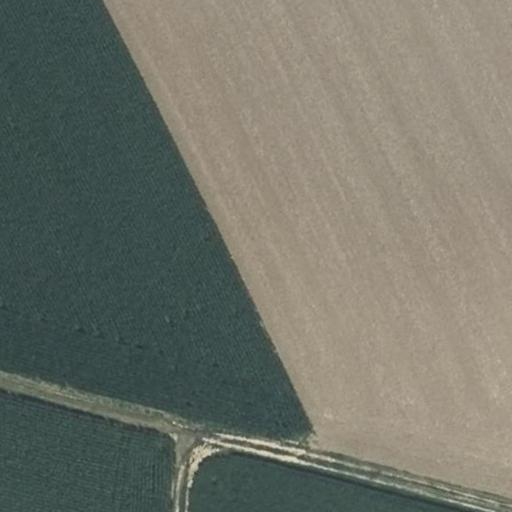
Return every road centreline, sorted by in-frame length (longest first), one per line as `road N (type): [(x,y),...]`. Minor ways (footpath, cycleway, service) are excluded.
road 1 (track): [(186,434),(483,511)]
road 2 (track): [(0,386),(186,434),(182,511)]
